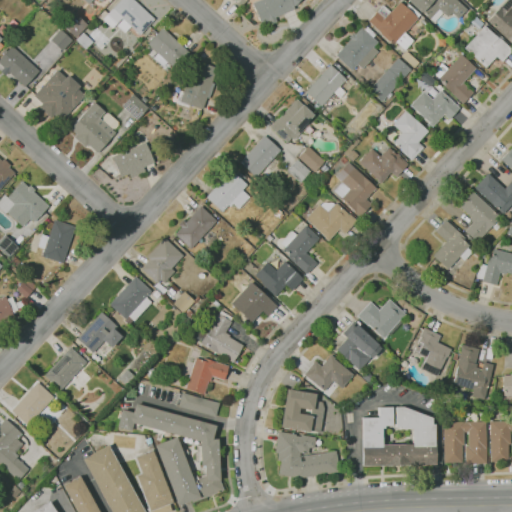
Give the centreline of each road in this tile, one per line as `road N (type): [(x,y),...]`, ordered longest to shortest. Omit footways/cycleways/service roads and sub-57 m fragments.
road 1 (residential): [(511,97),(263,373),(244,448),(256,511)]
road 2 (residential): [(338,0),(0,370)]
road 3 (primary): [(511,499),(302,511)]
road 4 (residential): [(128,231),(0,112)]
road 5 (residential): [(511,321),(452,306),(376,247)]
